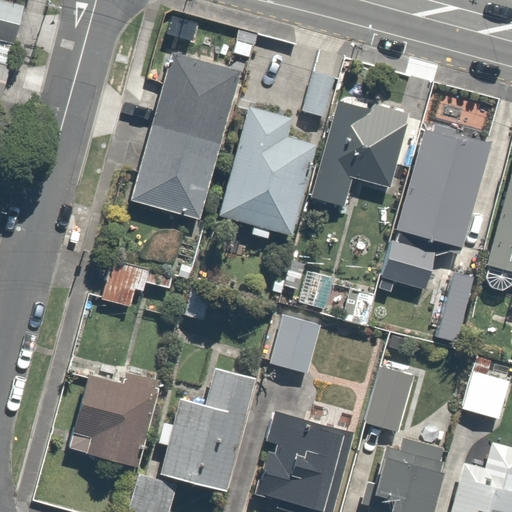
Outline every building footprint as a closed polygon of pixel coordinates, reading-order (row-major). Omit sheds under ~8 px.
[(0,100),(1,101),(10,69),(27,10),(0,2),(0,100)] [(221,68),(176,56),(136,206),(208,226),(211,213),(239,111),(241,104),(213,97),(221,68)] [(298,127),(252,115),(224,216),(298,236),(308,201),(335,98),(340,80),(313,73),(298,127)] [(335,98),(308,201),(334,208),(342,177),(403,193),(422,122),(335,98)] [(422,122),(403,193),(392,236),(447,251),(456,253),(471,257),(504,135),(425,113),(422,122)] [(511,182),(490,262),(489,268),(511,274),(511,182)] [(447,251),(392,236),(380,279),(435,294),(447,251)] [(158,272),(114,258),(99,304),(143,318),(158,272)] [(376,292),(306,274),(296,312),(366,331),(376,292)] [(328,324),(281,311),(267,364),(314,377),(328,324)] [(421,375),(380,364),(363,423),(404,435),(421,375)] [(511,404),(511,381),(475,370),(462,412),(506,425),(511,404)] [(233,500),(264,384),(216,371),(207,406),(181,399),(159,480),(233,500)] [(138,473),(162,389),(120,377),(116,389),(89,381),(66,461),(135,481),(137,475),(138,473)] [(295,511),(336,511),(356,439),(267,416),(245,499),(295,511)] [(441,511),(457,453),(387,434),(365,511),(441,511)] [(511,511),(511,452),(491,447),(486,470),(465,464),(453,511),(511,511)] [(169,511),(177,487),(137,475),(135,481),(126,511),(169,511)]
